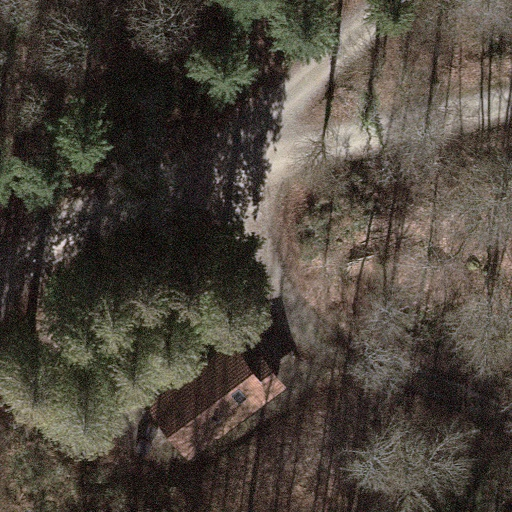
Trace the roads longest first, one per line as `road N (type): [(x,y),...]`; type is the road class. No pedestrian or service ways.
road 1 (track): [(217,170),(338,332),(511,423)]
road 2 (track): [(217,170),(511,101)]
road 3 (track): [(0,280),(36,231),(217,170)]
road 4 (track): [(397,0),(217,170)]
